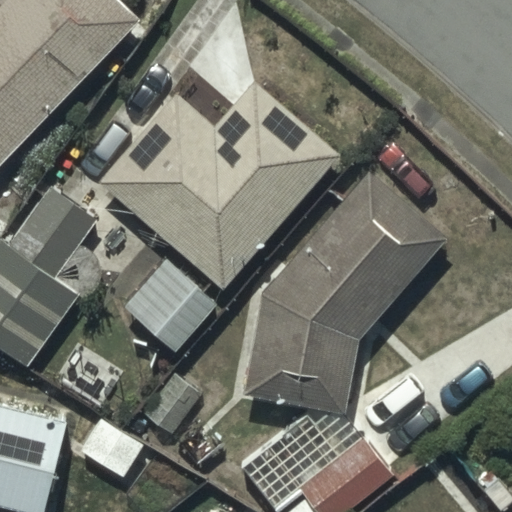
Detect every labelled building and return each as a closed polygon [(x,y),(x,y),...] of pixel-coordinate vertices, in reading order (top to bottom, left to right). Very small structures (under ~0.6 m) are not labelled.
[(0,0),(0,168),(135,30),(104,0),(0,0)] [(173,106),(98,190),(220,297),(338,163),(255,89),(211,139),(173,106)] [(443,247),(366,180),(260,301),(242,403),(343,420),(356,346),(443,247)] [(49,280),(91,226),(52,195),(6,254),(0,249),(0,358),(21,374),(77,301),(49,280)] [(122,312),(171,357),(213,312),(164,267),(122,312)] [(41,511),(61,428),(0,414),(0,511),(41,511)] [(345,511),(388,480),(361,446),(276,511),(345,511)]
